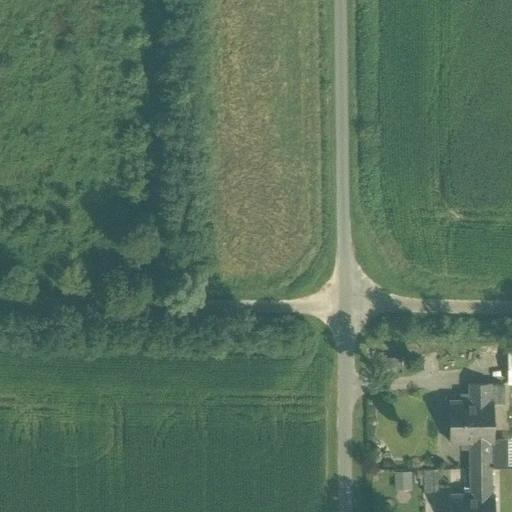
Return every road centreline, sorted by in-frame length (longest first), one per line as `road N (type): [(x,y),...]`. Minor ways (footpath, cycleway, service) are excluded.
road 1 (unclassified): [(345,313),(0,306)]
road 2 (unclassified): [(345,313),(341,0)]
road 3 (unclassified): [(346,511),(345,313)]
road 4 (unclassified): [(511,310),(345,313)]
